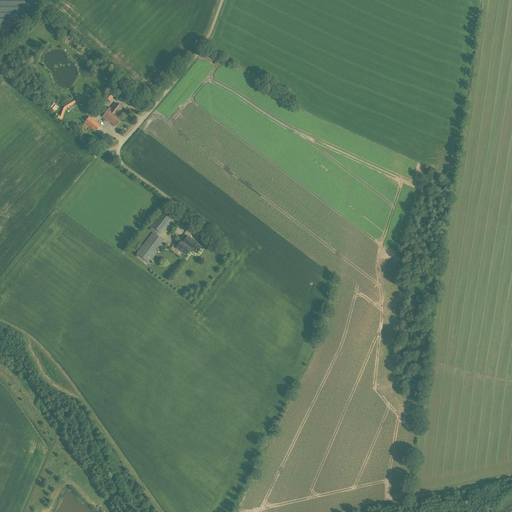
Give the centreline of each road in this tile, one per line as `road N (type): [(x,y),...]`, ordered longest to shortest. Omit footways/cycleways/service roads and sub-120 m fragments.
road 1 (unclassified): [(187,212),(117,155),(198,52),(222,0)]
road 2 (track): [(187,212),(324,315)]
